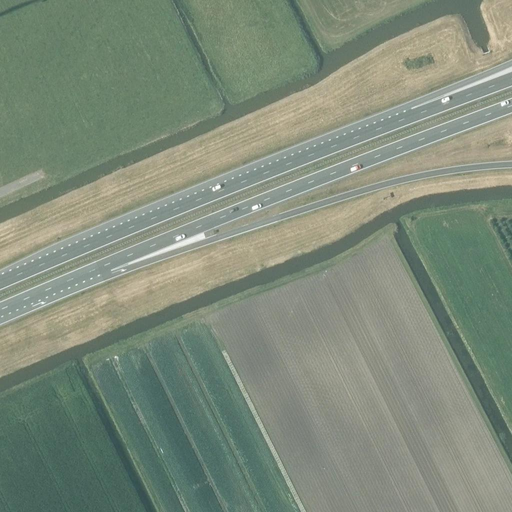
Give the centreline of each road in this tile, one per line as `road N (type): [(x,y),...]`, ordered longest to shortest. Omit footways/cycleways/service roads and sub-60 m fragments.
road 1 (trunk): [(414,115),(0,283)]
road 2 (trunk): [(109,264),(511,105)]
road 3 (trunk): [(109,264),(427,173),(511,164)]
